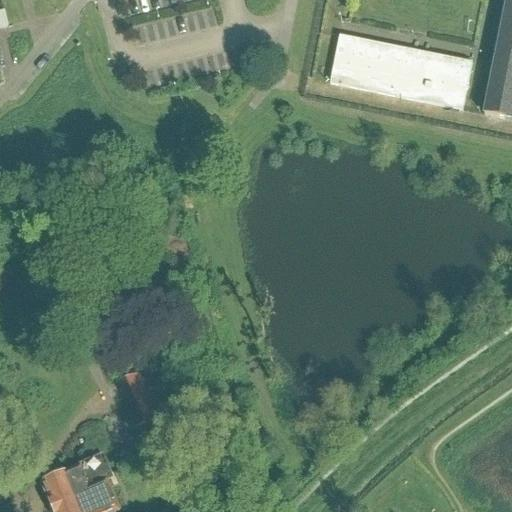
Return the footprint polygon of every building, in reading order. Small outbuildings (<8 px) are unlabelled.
[(511,0),(506,0),(482,118),(511,124),(511,0)] [(0,13),(0,30),(14,29),(12,12),(0,13)] [(331,87),(463,114),(473,67),(340,40),(331,87)] [(142,387),(120,396),(134,430),(155,421),(142,387)] [(140,472),(149,468),(144,453),(134,457),(140,472)] [(118,511),(107,483),(112,481),(103,458),(41,484),(52,511),(118,511)]
